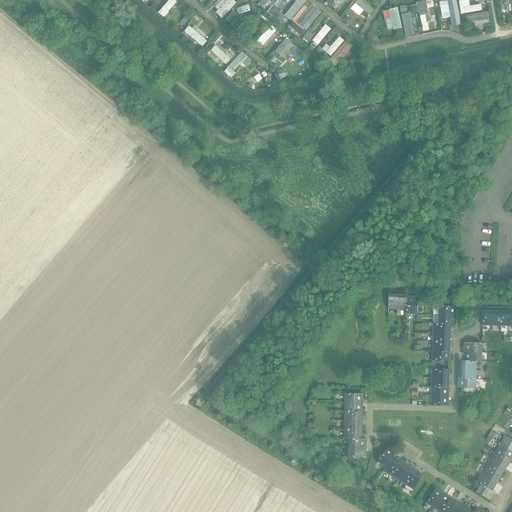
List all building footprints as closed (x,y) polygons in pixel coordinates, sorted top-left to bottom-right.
[(174,0),(169,0),(158,13),(163,17),(177,2),(174,0)] [(277,8),(283,0),(275,0),(273,4),(266,12),(270,16),(277,8)] [(294,17),(304,4),(299,0),(295,7),(293,5),(288,10),(290,12),(289,13),(294,17)] [(335,9),(342,0),(334,0),(330,5),(335,9)] [(373,9),(362,0),(357,0),(356,2),(365,10),(360,15),(364,19),(373,9)] [(455,0),(444,0),(437,2),(439,7),(449,5),(451,12),(458,11),(455,0)] [(461,14),(482,10),(481,4),(470,6),(468,0),(467,0),(459,1),(461,14)] [(231,1),(218,14),(222,18),(235,5),(231,1)] [(401,28),(397,8),(389,10),(389,11),(383,12),(385,19),(391,18),(393,30),(401,28)] [(419,10),(423,31),(429,30),(427,21),(431,20),(430,17),(428,18),(427,9),(419,10)] [(303,34),(318,15),(314,12),(311,15),(310,13),(307,17),(308,18),(298,30),(303,34)] [(488,12),(464,17),(465,22),(489,18),(488,12)] [(412,35),(408,14),(401,15),(405,36),(412,35)] [(292,22),(286,29),(291,32),(293,30),(295,31),(298,28),(292,22)] [(317,45),(332,28),(328,24),(321,32),(319,31),(315,35),(317,37),(313,42),(317,45)] [(271,25),(256,41),(262,46),(276,30),(271,25)] [(184,32),(202,47),(207,41),(196,32),(197,30),(194,27),(192,29),(189,26),(184,32)] [(305,33),(299,40),(305,44),(308,40),(309,41),(312,38),(305,33)] [(330,58),(345,40),(340,35),(334,42),(328,38),(320,47),(326,52),(324,54),(317,48),(313,53),(320,59),(319,61),(323,65),(329,58),(330,58)] [(285,39),(275,51),(284,59),(294,46),(285,39)] [(345,43),(332,58),(337,63),(338,62),(340,64),(350,53),(348,51),(350,48),(345,43)] [(232,61),(215,45),(211,50),(217,55),(215,57),(220,61),(222,60),(228,65),(232,61)] [(242,52),(229,66),(234,70),(241,63),(245,67),(251,61),(242,52)] [(257,74),(263,71),(259,66),(254,69),(257,74)] [(396,309),(397,291),(388,291),(387,309),(396,309)] [(406,296),(406,291),(397,291),(396,309),(405,309),(406,296)] [(415,296),(406,296),(405,309),(405,314),(414,314),(415,296)] [(437,315),(455,316),(455,306),(438,306),(437,315)] [(490,325),(491,308),(481,307),(481,325),(490,325)] [(500,326),(500,308),(491,308),(490,325),(500,326)] [(508,326),(509,308),(500,308),(500,326),(508,326)] [(455,325),(455,316),(437,315),(437,324),(450,324),(450,325),(455,325)] [(437,324),(432,323),(432,333),(450,333),(450,325),(450,324),(437,324)] [(450,342),(450,333),(432,333),(431,342),(450,342)] [(449,351),(450,342),(431,342),(431,351),(449,351)] [(463,351),(480,352),(480,343),(463,342),(463,351)] [(449,361),(449,351),(431,351),(431,360),(449,361)] [(480,361),(480,352),(463,351),(462,360),(475,361),(480,361)] [(462,360),(458,360),(458,369),(475,370),(475,361),(462,360)] [(430,378),(448,378),(449,369),(431,369),(430,378)] [(475,379),(475,370),(458,369),(457,378),(475,379)] [(448,387),(448,378),(430,378),(430,387),(448,387)] [(474,388),(475,379),(457,378),(457,388),(474,388)] [(448,396),(448,387),(430,387),(430,396),(448,396)] [(344,403),(362,403),(362,394),(344,393),(344,403)] [(447,406),(448,396),(430,396),(429,405),(447,406)] [(361,412),(362,403),(344,403),(344,412),(361,412)] [(361,421),(361,412),(344,412),(344,420),(361,421)] [(361,430),(361,421),(344,420),(343,430),(361,430)] [(361,439),(361,430),(343,430),(343,439),(348,439),(361,439)] [(499,443),(511,451),(511,440),(504,436),(499,443)] [(366,439),(361,439),(348,439),(348,448),(365,448),(366,439)] [(510,460),(511,456),(511,451),(499,443),(494,451),(510,460)] [(391,456),(394,452),(386,447),(376,462),(384,467),(391,456)] [(365,457),(365,448),(348,448),(347,457),(365,457)] [(505,468),(510,460),(494,451),(490,459),(505,468)] [(399,461),(391,456),(384,467),(382,471),(389,476),(399,461)] [(500,476),(505,468),(490,459),(485,466),(500,476)] [(397,480),(406,465),(399,461),(389,476),(397,480)] [(405,485),(414,470),(406,465),(397,480),(405,485)] [(496,483),(500,476),(485,466),(480,474),(496,483)] [(414,470),(405,485),(413,490),(422,475),(414,470)] [(491,491),(496,483),(480,474),(476,482),(480,484),(491,491)] [(495,493),(491,491),(480,484),(475,492),(490,502),(495,493)] [(433,508),(442,493),(434,488),(425,503),(433,508)] [(439,511),(440,511),(450,498),(442,493),(433,508),(439,511)] [(451,511),(458,502),(450,498),(440,511),(451,511)] [(462,511),(465,507),(458,502),(451,511),(462,511)]
